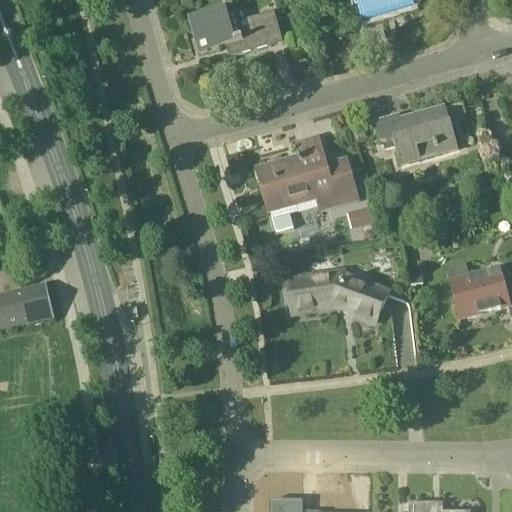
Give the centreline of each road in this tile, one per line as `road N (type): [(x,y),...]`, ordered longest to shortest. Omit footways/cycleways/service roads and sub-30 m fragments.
road 1 (primary): [(131,511),(104,318),(74,211),(0,18)]
road 2 (residential): [(239,454),(220,298),(177,137)]
road 3 (residential): [(177,137),(478,52)]
road 4 (residential): [(511,452),(239,454)]
road 5 (residential): [(177,137),(134,0)]
